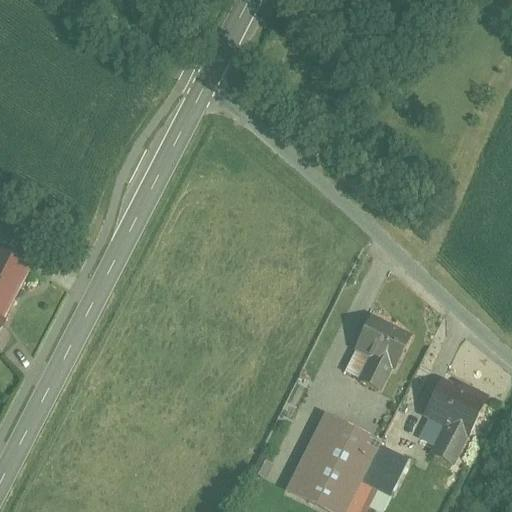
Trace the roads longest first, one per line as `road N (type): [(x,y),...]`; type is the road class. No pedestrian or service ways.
road 1 (tertiary): [(204,86),(0,476)]
road 2 (unclassified): [(511,361),(204,86)]
road 3 (unclassified): [(204,86),(96,0)]
